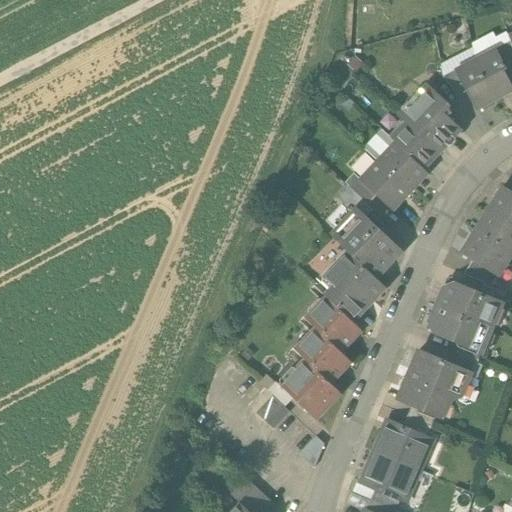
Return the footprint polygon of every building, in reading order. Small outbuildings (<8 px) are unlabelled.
[(511,49),(510,43),(495,50),(505,70),(511,66),(511,49)] [(495,50),(475,61),(495,101),(511,92),(511,87),(503,71),(505,70),(495,50)] [(476,111),(495,101),(475,61),(455,72),(467,93),(476,111)] [(467,93),(455,72),(443,78),(458,98),(467,93)] [(445,103),(430,89),(402,119),(404,122),(389,138),(395,144),(422,169),(436,154),(440,157),(444,153),(441,150),(458,131),(445,118),(451,115),(446,107),(445,105),(445,103)] [(422,169),(395,144),(377,162),(409,193),(427,174),(422,169)] [(392,211),(409,193),(377,162),(360,181),(377,197),(392,211)] [(356,195),(368,206),(377,197),(360,181),(354,175),(345,184),(356,195)] [(511,192),(503,187),(488,210),(511,225),(511,192)] [(359,214),(364,219),(372,210),(368,206),(356,195),(346,206),(354,215),(355,214),(358,216),(359,214)] [(511,225),(488,210),(474,232),(511,256),(511,255),(511,225)] [(364,219),(359,214),(358,216),(355,214),(354,215),(341,229),(344,231),(335,241),(349,254),(377,281),(402,253),(364,219)] [(498,278),(511,256),(474,232),(460,255),(472,262),(498,278)] [(377,281),(349,254),(324,280),(333,288),(324,297),(326,299),(352,324),(386,289),(377,281)] [(492,288),(498,278),(472,262),(463,276),(485,285),(492,288)] [(481,295),(454,284),(443,288),(427,322),(432,335),(460,347),(480,356),(482,356),(504,306),(503,303),(481,295)] [(485,285),(481,295),(503,303),(504,306),(507,294),(492,288),(485,285)] [(352,324),(326,299),(306,321),(316,330),(341,354),(361,332),(352,324)] [(341,354),(316,330),(296,352),(306,362),(330,385),(351,363),(341,354)] [(480,356),(460,347),(456,356),(459,357),(477,364),(480,356)] [(455,366),(417,350),(396,400),(412,406),(435,416),(441,418),(446,416),(452,401),(463,398),(472,376),(472,373),(455,366)] [(477,364),(459,357),(455,366),(472,373),(472,376),(477,378),(482,367),(477,364)] [(330,385),(306,362),(281,388),(293,399),(316,421),(341,395),(330,385)] [(293,399),(281,388),(267,375),(259,384),(273,396),(285,408),(293,399)] [(256,414),(273,431),(290,414),(285,408),(273,396),(256,414)] [(435,416),(412,406),(407,417),(408,418),(430,427),(435,416)] [(430,427),(408,418),(404,428),(426,437),(430,427)] [(385,420),(371,452),(421,473),(435,442),(426,437),(404,428),(385,420)] [(316,438),(300,456),(314,470),(325,446),(316,438)] [(409,505),(421,473),(371,452),(358,484),(377,491),(399,500),(409,505)] [(230,495),(241,505),(247,511),(270,511),(275,507),(245,479),(230,495)] [(399,500),(377,491),(372,502),(395,511),(399,500)] [(370,502),(365,511),(394,511),(395,511),(372,502),(370,502)]
